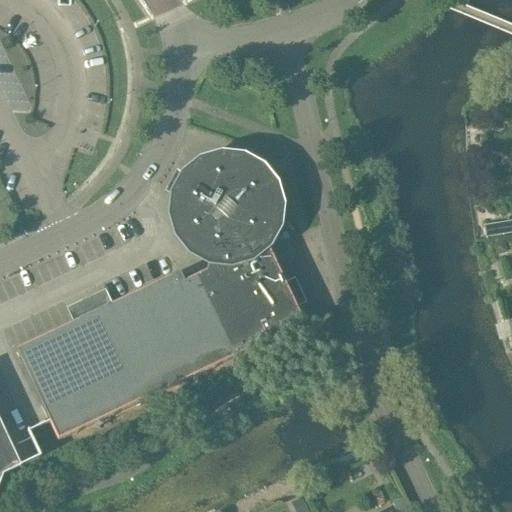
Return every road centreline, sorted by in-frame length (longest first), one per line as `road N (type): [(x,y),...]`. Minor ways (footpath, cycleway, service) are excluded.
road 1 (unclassified): [(432,511),(365,372),(282,31)]
road 2 (unclassified): [(181,51),(177,97),(136,186),(102,216),(0,266)]
